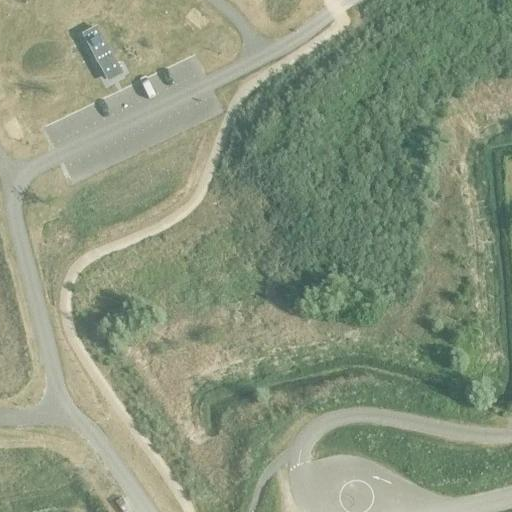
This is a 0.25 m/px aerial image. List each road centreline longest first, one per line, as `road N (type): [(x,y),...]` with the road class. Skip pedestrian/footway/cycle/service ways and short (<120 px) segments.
road 1 (unclassified): [(511,437),(370,416),(333,420),(301,442),(295,462),(303,482),(322,493)]
road 2 (unclassified): [(449,511),(354,472),(333,474),(322,493)]
